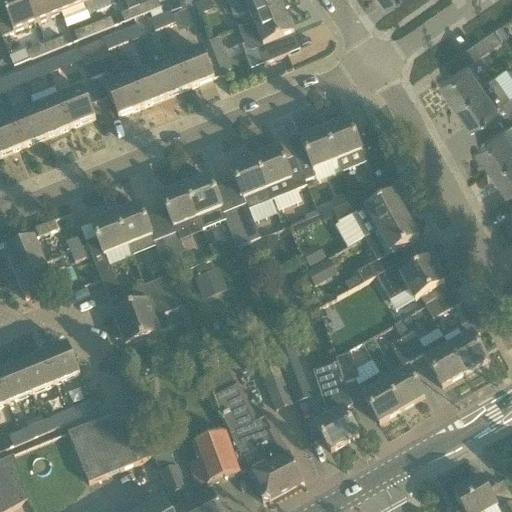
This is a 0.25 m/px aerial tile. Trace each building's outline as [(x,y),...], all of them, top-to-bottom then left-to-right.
[(37,26),(26,0),(5,0),(0,2),(4,12),(0,13),(0,34),(2,40),(37,26)] [(54,0),(26,0),(37,26),(61,16),(54,0)] [(54,0),(61,16),(84,7),(81,0),(54,0)] [(249,15),(254,26),(284,14),(284,13),(288,11),(283,0),(225,0),(233,18),(237,20),(249,15)] [(144,18),(150,15),(153,22),(161,19),(163,18),(158,1),(140,8),(144,18)] [(129,14),(121,17),(125,26),(134,22),(144,18),(140,8),(139,8),(140,9),(129,13),(129,14)] [(263,68),(290,57),(284,42),(294,38),(284,14),(254,26),(239,32),(247,52),(252,54),(257,52),(263,68)] [(171,15),(163,18),(161,19),(166,31),(176,27),(172,18),(171,15)] [(166,31),(161,19),(153,22),(150,24),(154,35),(166,31)] [(93,28),(97,37),(115,30),(111,20),(93,28)] [(93,28),(74,35),(78,45),(97,37),(93,28)] [(494,29),(473,43),(479,54),(501,39),(494,29)] [(113,38),(118,50),(128,46),(123,33),(113,38)] [(79,53),(83,64),(91,83),(116,73),(109,54),(118,50),(113,38),(102,42),(103,43),(79,53)] [(65,39),(46,47),(49,56),(68,48),(65,39)] [(220,43),(211,48),(223,77),(231,73),(224,57),(226,56),(220,43)] [(31,63),(49,56),(46,47),(28,54),(31,63)] [(178,61),(191,92),(215,82),(202,52),(178,61)] [(65,59),(45,66),(50,77),(69,70),(65,59)] [(167,101),(191,92),(178,61),(154,71),(167,101)] [(483,83),(468,61),(441,80),(456,101),(483,83)] [(50,77),(45,66),(21,76),(25,87),(50,77)] [(130,81),(143,111),(167,101),(154,71),(130,81)] [(497,74),(483,83),(456,101),(471,123),(484,114),(491,123),(491,124),(510,111),(510,110),(511,108),(511,95),(511,96),(507,89),(497,74)] [(130,81),(106,91),(119,121),(143,111),(130,81)] [(0,84),(0,93),(2,97),(12,93),(8,82),(0,84)] [(59,102),(72,131),(96,122),(90,107),(100,103),(94,88),(84,92),(59,102)] [(72,131),(59,102),(35,111),(48,141),(72,131)] [(11,121),(24,151),(48,141),(35,111),(11,121)] [(0,160),(24,151),(11,121),(0,125),(0,160)] [(511,123),(504,128),(477,146),(492,168),(511,153),(511,123)] [(376,192),(377,191),(390,184),(369,131),(355,137),(349,124),(324,134),(337,165),(341,174),(365,165),(376,192)] [(306,156),(295,160),(304,185),(305,184),(316,180),(313,174),(337,165),(324,134),(301,144),(306,156)] [(280,152),(255,162),(267,193),(268,192),(272,202),(296,193),(307,189),(305,184),(304,185),(295,160),(285,164),(280,152)] [(508,189),(511,186),(511,153),(492,168),(508,189)] [(243,202),(245,202),(247,208),(249,213),(272,204),(272,202),(268,192),(267,193),(255,162),(231,172),(243,202)] [(225,224),(220,211),(222,211),(210,181),(185,191),(197,221),(198,220),(203,233),(225,224)] [(197,221),(185,191),(161,200),(174,230),(197,221)] [(374,236),(375,238),(378,236),(377,234),(406,219),(393,196),(383,201),(377,191),(376,192),(356,203),(353,205),(351,205),(336,211),(333,213),(339,226),(352,219),(364,241),(374,236)] [(247,208),(235,213),(249,246),(261,241),(249,213),(247,208)] [(128,249),(152,239),(140,209),(116,219),(128,249)] [(235,213),(223,217),(237,251),(249,246),(235,213)] [(128,249),(116,219),(92,229),(104,258),(128,249)] [(377,234),(378,236),(390,257),(387,258),(375,238),(374,236),(364,241),(365,242),(377,263),(369,267),(372,272),(345,286),(350,295),(360,290),(359,289),(392,271),(404,264),(414,258),(409,248),(419,242),(406,219),(377,234)] [(178,236),(165,241),(179,275),(186,272),(182,262),(187,260),(178,236)] [(261,241),(249,246),(251,251),(257,248),(267,274),(286,266),(274,236),(261,241)] [(71,256),(83,251),(78,241),(66,245),(71,256)] [(155,250),(164,271),(167,280),(179,275),(165,241),(153,246),(155,250)] [(15,278),(45,266),(35,242),(5,254),(15,278)] [(302,256),(310,270),(326,261),(318,246),(302,256)] [(87,261),(83,250),(83,251),(71,256),(75,266),(87,261)] [(421,303),(422,305),(425,310),(449,295),(431,263),(414,273),(410,275),(404,264),(392,271),(376,280),(379,286),(395,315),(414,305),(415,306),(421,303)] [(123,300),(122,299),(107,264),(96,269),(111,305),(123,300)] [(45,266),(15,278),(26,303),(55,290),(45,266)] [(316,290),(328,283),(320,269),(308,276),(316,290)] [(164,271),(152,277),(155,284),(167,280),(164,271)] [(227,294),(218,271),(213,273),(199,279),(195,281),(204,304),(227,294)] [(124,343),(126,349),(160,337),(155,322),(182,312),(170,279),(140,291),(145,305),(114,317),(117,323),(116,343),(124,343)] [(450,296),(449,295),(425,310),(432,323),(462,306),(455,293),(450,296)] [(465,342),(450,351),(449,351),(465,378),(487,365),(474,341),(480,338),(472,324),(459,332),(465,342)] [(399,336),(398,337),(402,343),(414,364),(423,359),(442,391),(465,378),(449,351),(450,351),(444,340),(423,352),(414,336),(410,338),(402,325),(395,330),(399,336)] [(414,364),(402,343),(391,349),(403,370),(414,364)] [(80,378),(70,353),(68,348),(44,358),(56,388),(80,378)] [(122,369),(132,366),(128,355),(118,359),(122,369)] [(350,357),(337,362),(345,386),(359,381),(350,357)] [(56,388),(44,358),(20,368),(32,398),(56,388)] [(300,365),(282,372),(295,407),(313,400),(300,365)] [(32,398),(20,368),(0,376),(0,387),(8,407),(32,398)] [(409,374),(386,387),(402,414),(425,401),(409,374)] [(281,376),(264,382),(277,415),(293,409),(281,376)] [(331,420),(316,429),(331,455),(359,439),(344,413),(353,408),(346,397),(347,396),(341,377),(316,385),(322,404),(331,420)] [(381,377),(380,377),(358,390),(379,427),(402,414),(386,387),(381,377)] [(263,505),(263,506),(271,507),(271,506),(304,488),(281,446),(283,445),(267,415),(257,421),(237,384),(211,399),(232,438),(231,439),(245,465),(243,466),(249,479),(263,505)] [(0,410),(8,407),(0,387),(0,410)] [(72,426),(96,415),(91,403),(67,414),(72,426)] [(133,411),(100,424),(69,437),(89,487),(154,461),(133,411)] [(72,426),(67,414),(43,424),(48,436),(72,426)] [(26,426),(28,431),(19,435),(24,447),(48,436),(43,424),(41,419),(26,426)] [(24,447),(19,435),(9,439),(14,451),(24,447)] [(193,449),(199,463),(189,467),(198,490),(207,487),(208,489),(240,477),(226,437),(193,449)] [(171,508),(173,511),(220,511),(211,495),(186,509),(180,496),(186,493),(176,471),(162,438),(147,444),(161,478),(160,478),(171,508)] [(14,459),(0,464),(0,511),(13,511),(28,504),(14,459)] [(493,511),(497,510),(488,494),(481,483),(455,498),(462,511),(493,511)]
